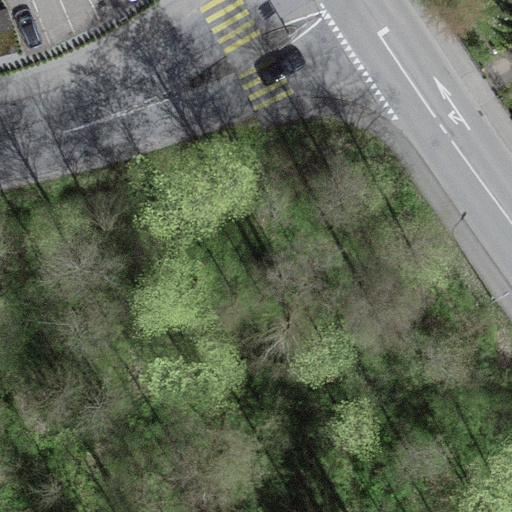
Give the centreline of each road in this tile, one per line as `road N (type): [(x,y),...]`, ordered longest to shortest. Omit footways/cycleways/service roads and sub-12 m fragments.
road 1 (residential): [(0,154),(179,97),(353,0)]
road 2 (secondary): [(511,217),(354,0)]
